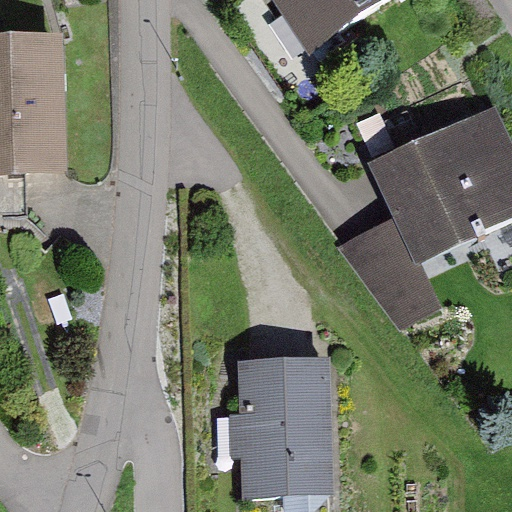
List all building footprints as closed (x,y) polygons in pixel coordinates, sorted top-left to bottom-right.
[(277,0),(311,51),(388,0),(277,0)] [(66,55),(0,55),(0,193),(67,193),(66,55)] [(511,219),(511,133),(499,103),(371,159),(396,216),(417,262),(422,260),(511,219)] [(417,262),(396,216),(339,247),(402,331),(446,306),(422,260),(417,262)] [(332,353),(238,357),(240,413),(231,414),(233,457),(244,457),(246,496),(338,492),(332,353)]
